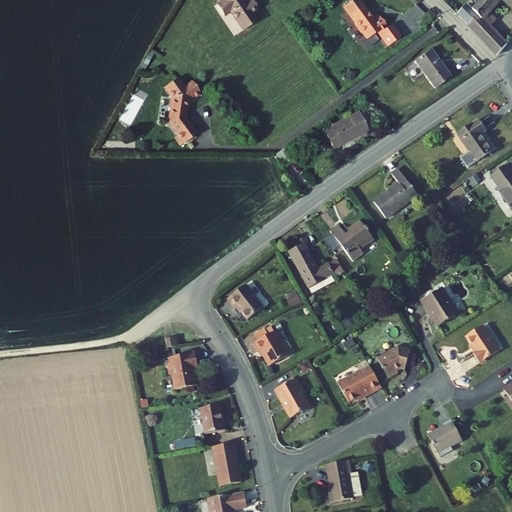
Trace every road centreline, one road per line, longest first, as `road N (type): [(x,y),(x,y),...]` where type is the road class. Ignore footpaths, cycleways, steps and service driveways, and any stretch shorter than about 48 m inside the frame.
road 1 (residential): [(497,68),(187,294)]
road 2 (residential): [(269,480),(249,397),(187,294)]
road 3 (residential): [(269,480),(441,380)]
road 4 (track): [(0,354),(134,333)]
